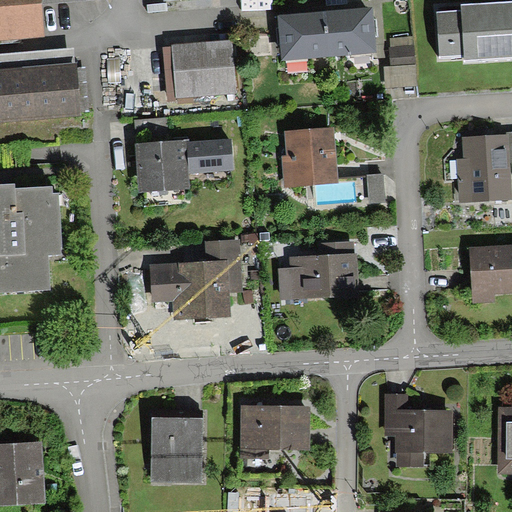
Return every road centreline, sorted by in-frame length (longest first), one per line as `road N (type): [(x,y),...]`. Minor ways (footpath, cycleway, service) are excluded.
road 1 (residential): [(413,357),(413,117),(429,107),(511,101)]
road 2 (residential): [(92,383),(346,361)]
road 3 (residential): [(97,137),(107,325),(92,383)]
road 4 (residential): [(346,361),(344,511)]
road 5 (residential): [(92,383),(87,437),(96,511)]
